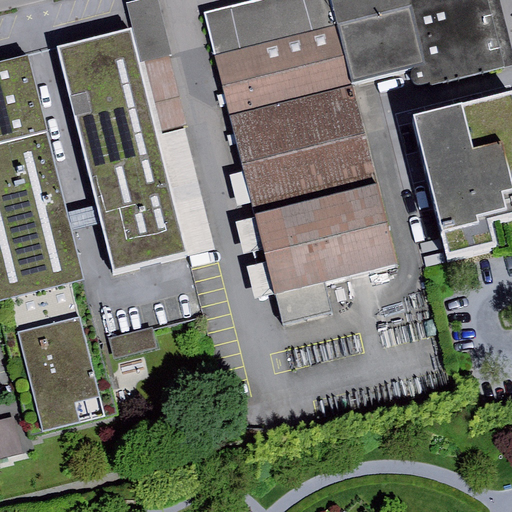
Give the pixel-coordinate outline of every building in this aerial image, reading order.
[(129,0),(126,1),(132,25),(141,61),(168,54),(173,54),(160,0),(129,0)] [(427,61),(411,0),(246,0),(204,11),(230,111),(352,80),(416,64),(427,61)] [(489,0),(411,0),(427,61),(416,64),(412,68),(412,74),(416,80),(421,81),(433,79),(433,83),(506,63),(489,0)] [(132,25),(57,43),(114,268),(188,250),(172,187),(159,135),(159,132),(141,61),(132,25)] [(28,52),(0,59),(0,298),(13,295),(72,280),(84,277),(28,52)] [(187,124),(168,54),(141,61),(159,132),(187,124)] [(324,278),(398,260),(352,80),(230,111),(283,321),(332,309),(324,278)] [(511,83),(413,107),(445,249),(497,237),(492,213),(511,208),(511,83)] [(185,129),(159,135),(172,187),(198,181),(185,129)] [(244,172),(233,175),(240,205),(252,202),(244,172)] [(213,242),(198,181),(172,187),(188,250),(213,242)] [(267,258),(248,263),(256,297),(275,292),(267,258)] [(72,280),(13,295),(43,429),(105,414),(72,280)] [(153,328),(111,338),(115,358),(158,348),(153,328)] [(14,417),(0,420),(0,459),(23,454),(14,417)]
